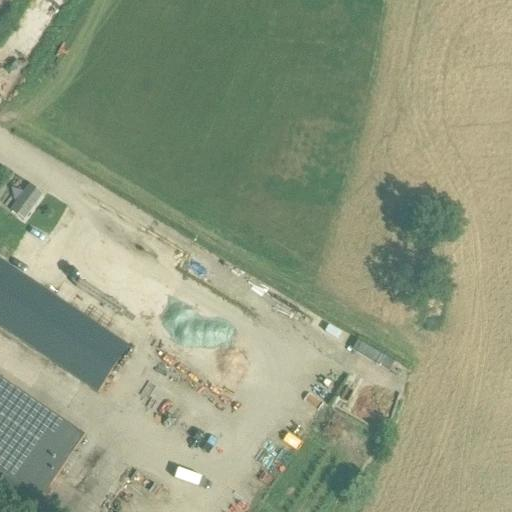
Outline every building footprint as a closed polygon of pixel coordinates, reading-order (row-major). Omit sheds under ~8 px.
[(31,214),(18,204),(11,212),(25,223),(31,214)] [(129,348),(1,263),(0,261),(0,328),(98,395),(129,348)] [(240,309),(235,317),(270,337),(275,328),(240,309)] [(196,344),(174,354),(185,377),(207,367),(196,344)] [(208,390),(218,397),(229,383),(219,376),(208,390)] [(0,495),(24,511),(34,511),(85,437),(0,379),(0,495)] [(170,391),(182,401),(192,391),(180,380),(170,391)] [(197,412),(185,426),(193,432),(205,419),(197,412)] [(255,443),(275,454),(291,426),(271,415),(255,443)]
